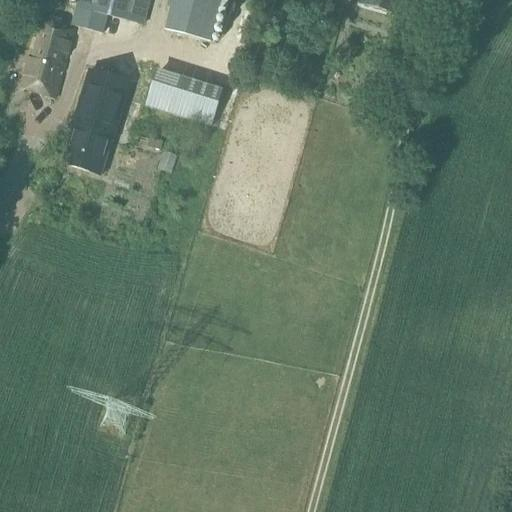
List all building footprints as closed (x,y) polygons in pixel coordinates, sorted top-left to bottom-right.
[(79,0),(77,8),(73,26),(77,30),(92,34),(100,14),(143,26),(149,0),(79,0)] [(169,0),(162,30),(210,43),(221,0),(169,0)] [(360,0),(360,4),(400,16),(404,0),(360,0)] [(36,21),(19,88),(56,98),(73,31),(63,22),(50,19),(36,21)] [(73,129),(63,164),(101,175),(110,142),(115,143),(118,134),(123,114),(132,85),(88,72),(74,123),(72,129),(73,129)] [(148,75),(139,107),(208,126),(217,94),(148,75)] [(148,148),(161,151),(163,142),(150,139),(148,148)] [(172,175),(177,157),(164,153),(158,171),(172,175)]
